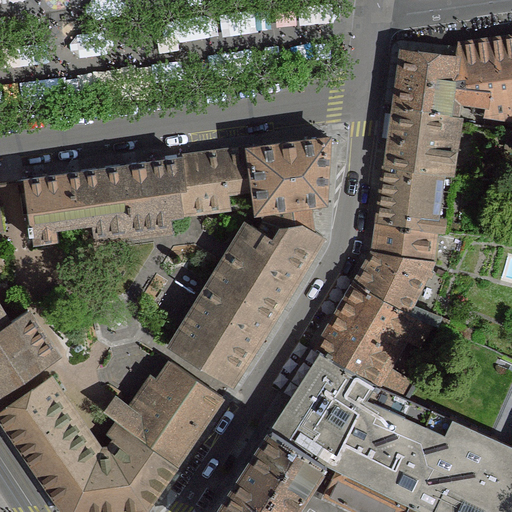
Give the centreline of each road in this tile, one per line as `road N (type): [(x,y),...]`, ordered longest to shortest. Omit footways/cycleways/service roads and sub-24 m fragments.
road 1 (residential): [(184,511),(345,247),(369,94)]
road 2 (residential): [(0,145),(369,94)]
road 3 (residential): [(378,16),(511,1)]
